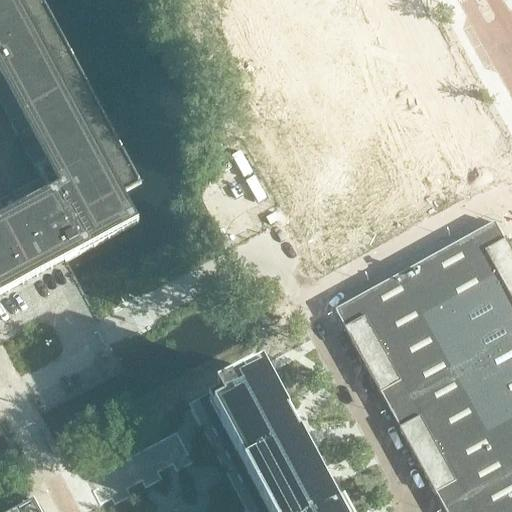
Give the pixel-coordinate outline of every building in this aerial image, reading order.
[(0,0),(0,299),(67,264),(144,224),(128,194),(144,186),(46,0),(0,0)] [(511,281),(511,253),(506,242),(505,242),(499,230),(496,226),(496,225),(495,225),(494,225),(404,274),(432,325),(511,281)] [(511,511),(511,470),(487,425),(460,375),(432,325),(404,274),(337,312),(336,312),(336,313),(336,314),(345,330),(345,331),(356,352),(358,351),(371,374),(369,375),(381,396),(400,430),(400,431),(411,452),(413,451),(426,474),(424,475),(436,496),(445,511),(511,511)] [(460,375),(511,346),(511,281),(432,325),(460,375)] [(511,411),(511,346),(460,375),(487,425),(511,411)] [(266,377),(210,406),(266,511),(338,511),(327,492),(326,489),(266,377)] [(511,470),(511,411),(487,425),(511,470)]
